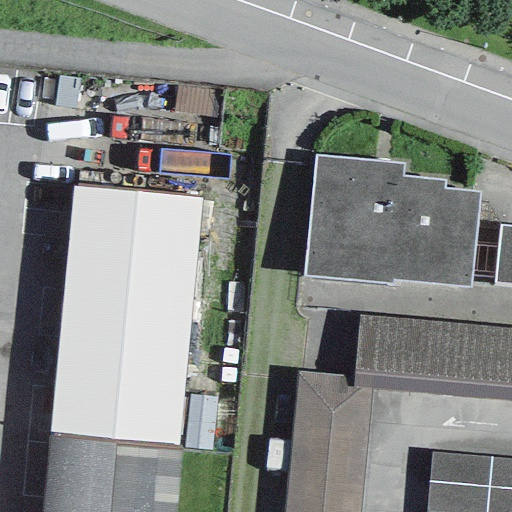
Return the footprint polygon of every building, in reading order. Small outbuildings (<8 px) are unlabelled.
[(402,164),(314,154),(303,276),(390,283),(390,280),(469,287),(482,191),(442,187),(443,181),(400,177),(402,164)] [(71,186),(47,437),(177,448),(200,199),(71,186)] [(511,228),(499,227),(493,287),(511,288),(511,228)] [(511,331),(357,318),(352,378),(351,391),(371,393),(511,404),(511,331)] [(352,378),(297,373),(283,511),(359,511),(371,393),(351,391),(352,378)] [(40,511),(171,511),(177,448),(47,437),(40,511)] [(511,511),(511,459),(431,453),(425,511),(511,511)]
